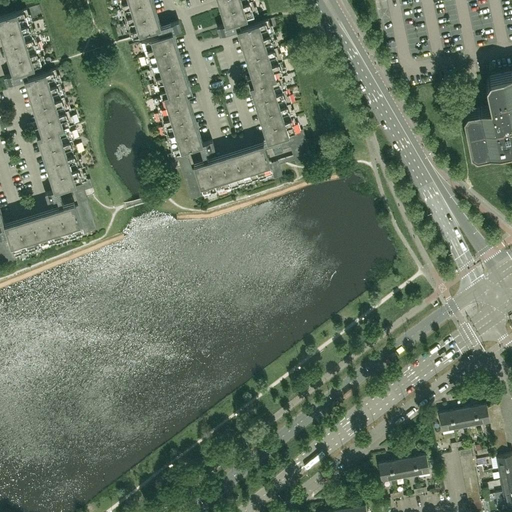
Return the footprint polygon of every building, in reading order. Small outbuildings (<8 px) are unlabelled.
[(139,34),(158,28),(149,0),(118,0),(122,9),(126,22),(130,36),(139,34)] [(221,0),(229,22),(229,23),(239,20),(257,15),(252,0),(221,0)] [(40,50),(36,36),(32,22),(27,8),(18,11),(17,11),(0,16),(0,32),(13,73),(17,72),(26,69),(45,64),(40,50)] [(259,112),(263,126),(267,139),(268,140),(271,139),(275,151),(290,146),(294,159),(295,162),(302,160),(305,159),(311,157),(306,140),(303,129),(298,130),(293,116),(289,102),(289,100),(285,89),(281,76),(286,74),(283,65),(281,60),(277,47),(272,33),(268,19),(259,22),(241,27),(255,74),(252,75),(247,76),(250,85),(254,98),(259,112)] [(182,29),(179,21),(171,23),(173,31),(182,29)] [(228,32),(226,23),(217,26),(218,28),(220,35),(228,32)] [(175,160),(178,160),(188,156),(186,147),(203,142),(187,90),(192,89),(173,31),(142,40),(159,95),(154,97),(156,100),(168,140),(172,152),(167,153),(170,162),(173,161),(175,160)] [(42,133),(37,134),(55,189),(55,190),(72,185),(75,192),(93,186),(90,178),(86,179),(83,170),(69,125),(73,123),(56,68),(24,77),(42,133)] [(511,71),(490,76),(486,82),(490,100),(490,104),(472,108),(468,109),(464,115),(471,150),(472,150),(477,154),(489,152),(511,147),(511,119),(511,118),(511,71)] [(7,84),(16,81),(13,73),(4,75),(5,77),(7,84)] [(206,151),(215,148),(212,139),(203,142),(206,151)] [(188,192),(191,199),(203,195),(272,174),(273,178),(282,175),(279,164),(277,160),(271,162),(264,140),(205,159),(194,163),(196,168),(182,172),(188,192)] [(55,190),(55,189),(46,192),(48,200),(57,197),(58,197),(55,190)] [(0,263),(17,258),(15,254),(95,229),(97,228),(95,221),(94,219),(87,197),(64,205),(5,223),(6,226),(0,228),(0,263)] [(488,410),(487,404),(487,402),(474,405),(477,422),(490,419),(489,416),(488,410)] [(477,422),(474,405),(462,407),(466,424),(477,422)] [(466,424),(462,407),(451,409),(454,426),(466,424)] [(454,426),(451,409),(438,411),(442,428),(454,426)] [(504,431),(503,425),(491,427),(492,433),(504,431)] [(506,442),(505,436),(493,439),(494,444),(506,442)] [(511,463),(511,451),(496,454),(499,466),(511,463)] [(429,470),(426,453),(414,455),(417,472),(429,470)] [(417,472),(414,455),(402,457),(405,474),(417,472)] [(405,474),(402,457),(390,459),(393,476),(405,474)] [(393,476),(390,459),(378,461),(381,479),(393,476)] [(511,475),(511,463),(499,466),(501,478),(511,475)] [(511,475),(501,478),(503,490),(511,488),(511,475)] [(511,488),(503,490),(505,502),(511,500),(511,488)] [(367,511),(365,503),(353,505),(354,511),(367,511)]
